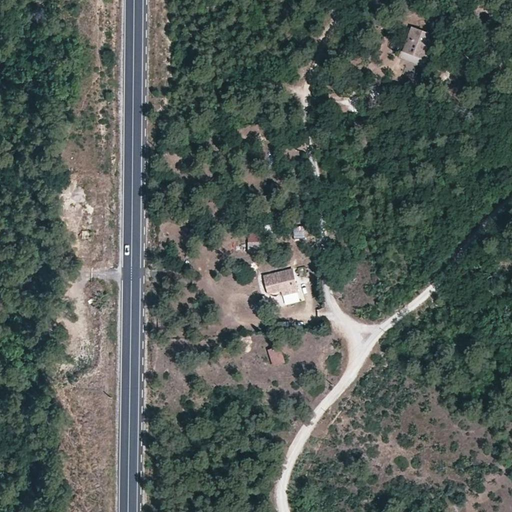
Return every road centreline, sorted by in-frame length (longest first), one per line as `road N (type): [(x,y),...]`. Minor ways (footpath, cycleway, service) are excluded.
road 1 (secondary): [(133,0),(129,511)]
road 2 (track): [(365,342),(345,323),(327,282),(303,121),(302,91),(343,0)]
road 3 (track): [(365,342),(415,304),(511,199)]
road 4 (track): [(283,511),(292,462),(365,342)]
